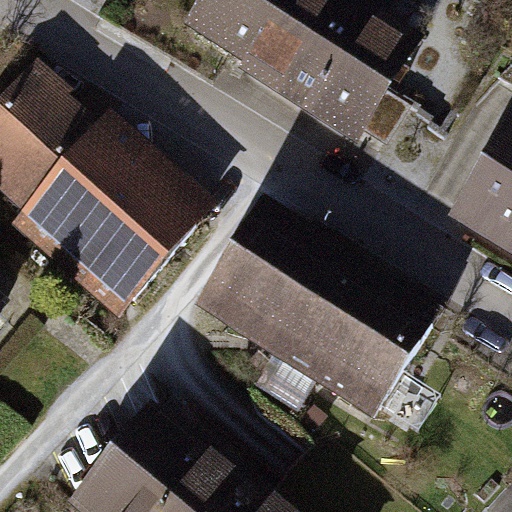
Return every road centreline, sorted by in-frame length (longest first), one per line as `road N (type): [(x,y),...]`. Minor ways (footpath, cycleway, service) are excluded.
road 1 (residential): [(511,307),(14,0)]
road 2 (unknown): [(112,367),(304,469)]
